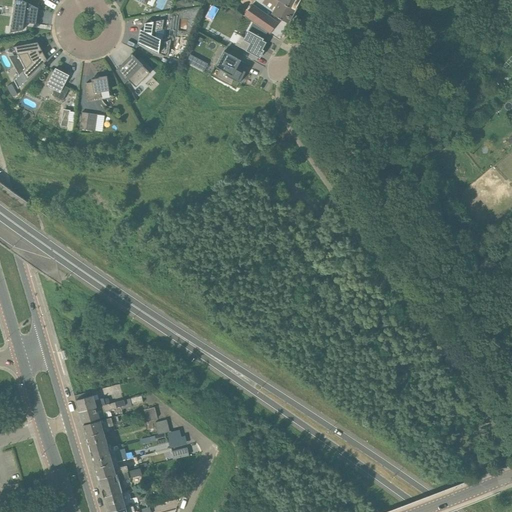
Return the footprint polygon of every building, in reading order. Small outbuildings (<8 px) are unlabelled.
[(36,24),(39,8),(21,0),(15,0),(10,33),(23,30),(24,22),(36,24)] [(275,7),(272,14),(288,23),(296,10),(278,1),(276,0),(263,0),(274,8),(275,7)] [(276,0),(278,1),(296,10),(301,0),(276,0)] [(252,5),(244,16),(253,23),(267,32),(270,35),(278,23),(252,5)] [(138,44),(159,54),(161,39),(156,37),(156,31),(162,30),(164,20),(145,24),(144,31),(140,29),(138,44)] [(249,31),(240,47),(260,58),(264,51),(263,50),(266,43),(263,40),(267,32),(253,23),(249,31)] [(18,89),(47,60),(44,53),(41,56),(38,50),(41,49),(38,42),(13,47),(26,71),(14,81),(18,89)] [(251,66),(224,52),(215,67),(226,73),(225,76),(240,83),(246,72),(237,68),(240,62),(250,68),(251,66)] [(195,66),(198,59),(190,54),(186,62),(195,66)] [(136,87),(150,73),(132,56),(118,70),(126,83),(128,80),(136,87)] [(56,68),(47,86),(55,90),(52,95),(71,105),(74,79),(69,76),(69,75),(56,68)] [(87,100),(102,98),(101,92),(110,91),(107,76),(99,77),(99,78),(91,79),(92,82),(86,83),(85,89),(87,100)] [(15,89),(9,92),(11,97),(17,95),(15,89)] [(82,112),(79,129),(95,131),(98,115),(82,112)] [(79,412),(113,402),(111,396),(95,400),(94,395),(85,397),(84,393),(75,396),(79,412)] [(107,418),(106,412),(117,409),(117,408),(121,407),(121,409),(132,406),(132,405),(143,403),(141,396),(113,402),(79,412),(83,423),(91,421),(91,423),(107,418)] [(155,407),(144,409),(147,420),(157,418),(155,407)] [(83,425),(87,437),(104,432),(109,431),(108,427),(113,425),(111,417),(107,418),(91,423),(83,425)] [(166,419),(155,422),(158,435),(170,432),(166,419)] [(104,432),(87,437),(91,452),(109,447),(104,432)] [(154,436),(140,439),(141,444),(156,440),(154,436)] [(95,468),(117,462),(112,447),(109,448),(109,447),(91,452),(95,468)] [(187,447),(171,451),(174,460),(189,456),(187,447)] [(116,459),(125,458),(124,449),(115,451),(116,459)] [(117,462),(95,468),(98,479),(129,471),(127,465),(118,468),(117,462)] [(129,471),(98,479),(104,498),(129,492),(129,491),(132,491),(130,485),(124,487),(122,480),(142,475),(140,468),(129,471)] [(112,511),(137,505),(138,505),(137,498),(131,499),(129,492),(104,498),(105,501),(108,511),(112,511)]
